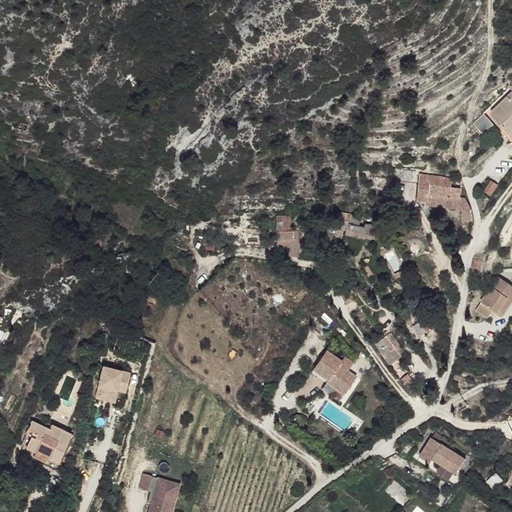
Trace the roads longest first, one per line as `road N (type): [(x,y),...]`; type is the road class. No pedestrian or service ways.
road 1 (unclassified): [(468,256),(448,370),(430,409),(290,511)]
road 2 (track): [(173,357),(329,480)]
